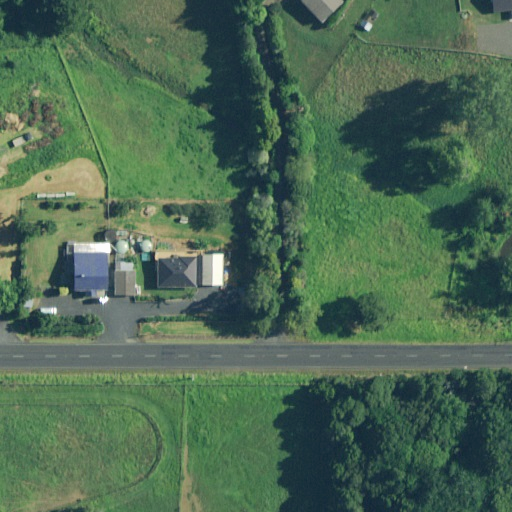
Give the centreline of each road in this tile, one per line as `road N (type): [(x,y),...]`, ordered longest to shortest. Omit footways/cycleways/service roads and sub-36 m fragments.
road 1 (tertiary): [(511,354),(0,355)]
road 2 (unknown): [(272,355),(278,127),(255,30),(276,0)]
